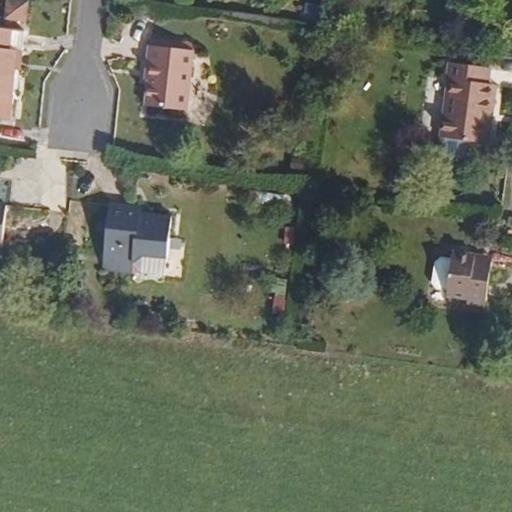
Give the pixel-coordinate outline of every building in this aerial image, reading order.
[(26,20),(27,3),(8,1),(6,18),(26,20)] [(314,30),(315,9),(303,8),(301,30),(314,30)] [(337,24),(353,27),(355,14),(339,11),(337,24)] [(19,71),(23,31),(0,28),(0,114),(13,115),(15,95),(11,93),(13,70),(19,71)] [(185,119),(192,58),(149,53),(144,86),(149,87),(147,114),(185,119)] [(492,68),(451,64),(451,79),(458,80),(457,96),(449,95),(443,154),(468,157),(470,141),(493,143),(494,120),(490,120),(494,82),(491,82),(492,68)] [(167,259),(172,218),(159,216),(158,223),(142,221),(144,206),(115,203),(106,270),(136,273),(138,263),(139,261),(148,256),(167,259)] [(0,250),(5,251),(10,212),(0,210),(0,250)] [(492,308),(498,256),(459,251),(453,295),(473,298),(472,305),(492,308)] [(139,261),(138,263),(144,272),(165,275),(167,259),(148,256),(139,261)]
